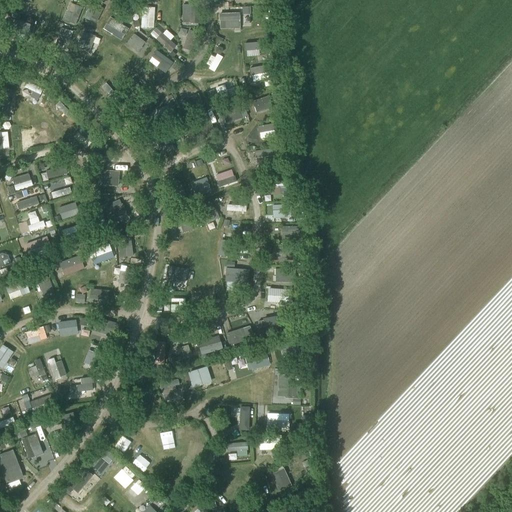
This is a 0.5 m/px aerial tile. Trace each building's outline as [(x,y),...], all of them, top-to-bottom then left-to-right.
[(86,19),(97,22),(101,5),(89,3),(86,19)] [(154,28),(155,7),(140,7),(140,28),(154,28)] [(240,28),(239,12),(218,12),(219,28),(240,28)] [(109,17),(102,28),(121,40),(128,29),(109,17)] [(170,40),(173,37),(165,28),(155,38),(169,52),(176,46),(170,40)] [(141,47),(144,50),(148,44),(133,33),(125,44),(137,52),(141,47)] [(244,56),(258,55),(258,43),(244,43),(244,56)] [(146,60),(162,74),(172,63),(156,49),(146,60)] [(205,66),(217,71),(224,57),(217,54),(215,57),(210,55),(205,66)] [(239,110),(228,111),(229,120),(240,119),(239,110)] [(31,146),(49,142),(46,129),(28,133),(31,146)] [(0,131),(0,148),(8,149),(8,131),(0,131)] [(59,166),(46,170),(48,179),(61,175),(59,166)] [(100,170),(100,186),(118,185),(118,170),(100,170)] [(229,170),(215,175),(217,181),(231,177),(229,170)] [(12,177),(14,190),(32,187),(30,174),(12,177)] [(189,183),(193,197),(211,191),(207,177),(189,183)] [(53,188),(57,199),(67,195),(63,184),(53,188)] [(15,202),(18,210),(38,204),(36,196),(15,202)] [(200,212),(204,224),(219,218),(215,206),(200,212)] [(45,227),(43,220),(38,222),(35,211),(27,213),(30,224),(27,225),(29,232),(45,227)] [(187,217),(172,223),(177,235),(192,229),(187,217)] [(93,265),(114,256),(109,243),(87,252),(93,265)] [(183,265),(185,248),(171,246),(170,257),(176,258),(175,264),(183,265)] [(79,255),(58,262),(63,276),(84,268),(79,255)] [(23,256),(19,258),(22,266),(23,268),(27,267),(23,256)] [(184,285),(186,268),(166,265),(163,282),(184,285)] [(224,268),(224,283),(248,284),(249,269),(224,268)] [(50,277),(36,281),(42,298),(56,293),(50,277)] [(25,280),(5,287),(9,299),(30,292),(25,280)] [(108,302),(108,289),(89,289),(89,302),(108,302)] [(58,335),(75,334),(75,321),(58,321),(58,335)] [(23,332),(27,344),(52,337),(49,325),(23,332)] [(225,333),(228,345),(237,343),(234,331),(225,333)] [(197,339),(199,353),(221,350),(220,336),(197,339)] [(165,362),(165,341),(156,341),(156,362),(165,362)] [(0,344),(0,366),(2,368),(12,351),(0,344)] [(174,349),(178,361),(192,356),(188,344),(174,349)] [(246,353),(247,368),(268,365),(266,351),(246,353)] [(51,379),(65,376),(60,355),(46,359),(51,379)] [(191,386),(210,380),(206,367),(187,373),(191,386)] [(160,383),(164,401),(175,398),(174,393),(181,392),(179,379),(160,383)] [(265,428),(289,428),(289,413),(266,413),(265,428)] [(0,427),(14,422),(12,417),(0,421),(0,427)] [(24,457),(41,454),(37,434),(21,437),(24,457)] [(5,441),(0,443),(0,453),(9,450),(5,441)] [(116,449),(126,459),(134,451),(124,441),(116,449)] [(226,443),(226,452),(246,451),(246,442),(226,443)] [(100,474),(114,455),(96,443),(83,462),(100,474)] [(306,445),(301,449),(305,454),(310,450),(306,445)] [(139,451),(130,462),(138,469),(148,458),(139,451)] [(0,456),(0,469),(5,482),(21,476),(11,452),(0,456)] [(45,453),(29,457),(32,470),(48,467),(45,453)] [(112,477),(124,489),(137,476),(125,465),(112,477)] [(66,486),(77,494),(92,474),(81,466),(66,486)] [(274,492),(289,486),(283,469),(267,475),(274,492)] [(125,493),(133,500),(144,488),(136,481),(125,493)] [(153,511),(147,503),(138,510),(139,511),(153,511)]
